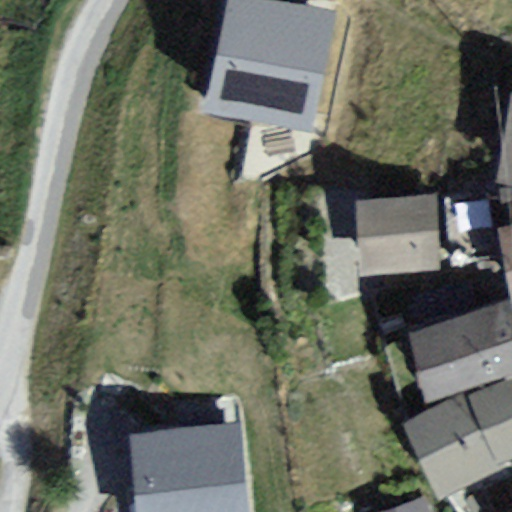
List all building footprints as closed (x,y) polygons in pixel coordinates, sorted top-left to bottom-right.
[(332,11),(277,0),(227,0),(205,109),(307,130),(332,11)] [(511,89),(511,90),(492,178),(511,182),(511,89)] [(434,192),(360,197),(365,269),(440,264),(434,192)] [(511,326),(506,306),(411,332),(430,399),(511,376),(511,326)] [(511,384),(510,381),(408,426),(439,496),(511,464),(511,384)] [(248,511),(241,421),(130,430),(137,511),(248,511)]
